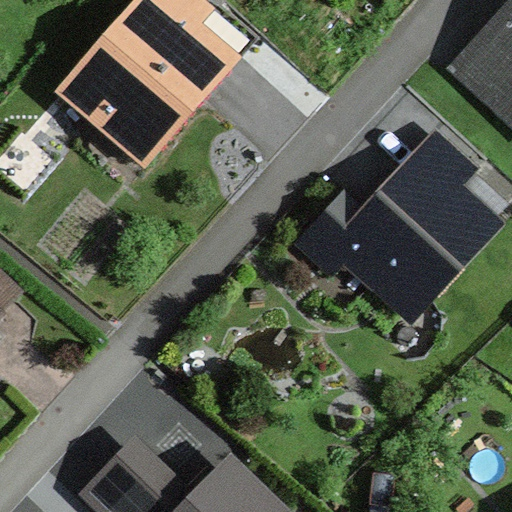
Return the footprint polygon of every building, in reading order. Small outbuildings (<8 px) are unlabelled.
[(77,92),(141,147),(216,61),(152,5),(77,92)] [(511,18),(466,70),(499,101),(491,110),(506,124),(511,117),(511,18)] [(378,279),(387,270),(416,297),(500,204),(470,177),(453,195),(422,166),(368,224),(344,202),(304,246),(329,270),(347,251),(378,279)] [(0,301),(9,292),(0,282),(0,301)] [(89,492),(109,511),(189,511),(193,509),(131,448),(89,492)] [(213,488),(193,509),(189,511),(269,511),(228,472),(213,488)]
